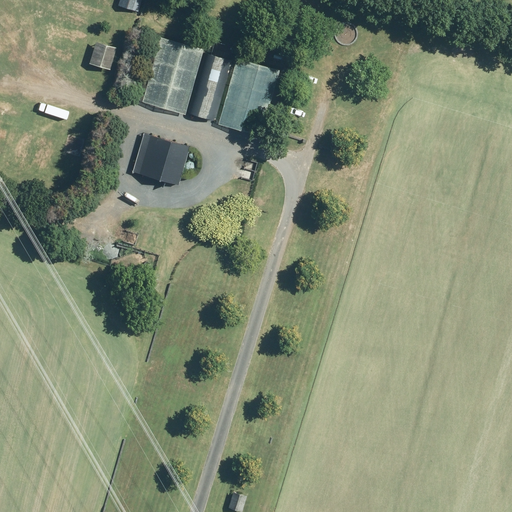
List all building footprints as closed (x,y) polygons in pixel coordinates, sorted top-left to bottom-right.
[(186,113),(205,48),(160,36),(143,102),(186,113)] [(91,41),(85,63),(106,69),(112,47),(91,41)] [(187,113),(212,120),(229,61),(204,54),(187,113)] [(271,105),(280,71),(237,60),(220,124),(253,133),(261,103),(271,105)] [(186,146),(140,132),(129,171),(175,184),(186,146)]
